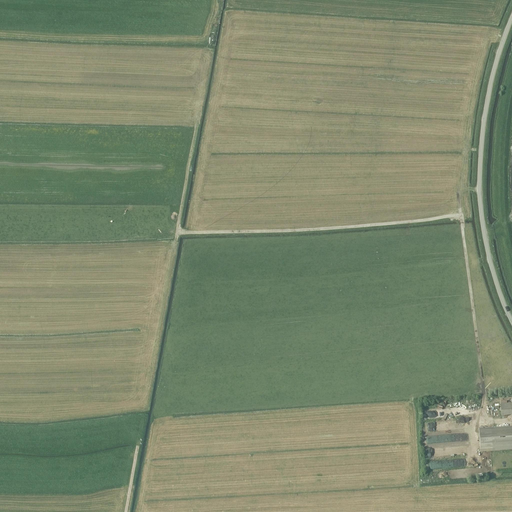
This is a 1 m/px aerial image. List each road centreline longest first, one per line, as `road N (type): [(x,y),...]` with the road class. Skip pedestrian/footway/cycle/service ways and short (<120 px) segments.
road 1 (track): [(457,194),(460,216),(177,232),(151,377)]
road 2 (unclassified): [(511,321),(489,259),(479,188),(484,116),(511,16)]
road 3 (track): [(460,216),(486,421)]
road 4 (track): [(177,232),(208,57)]
road 5 (track): [(511,253),(502,206),(511,90)]
